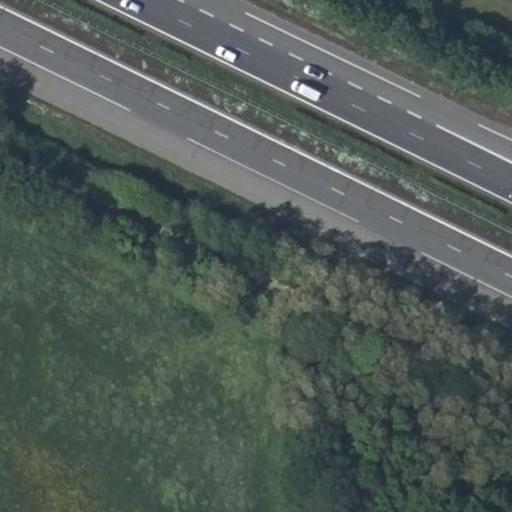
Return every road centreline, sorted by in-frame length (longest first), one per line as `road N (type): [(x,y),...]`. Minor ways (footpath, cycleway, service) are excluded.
road 1 (trunk): [(0,26),(511,277)]
road 2 (trunk): [(511,184),(137,0)]
